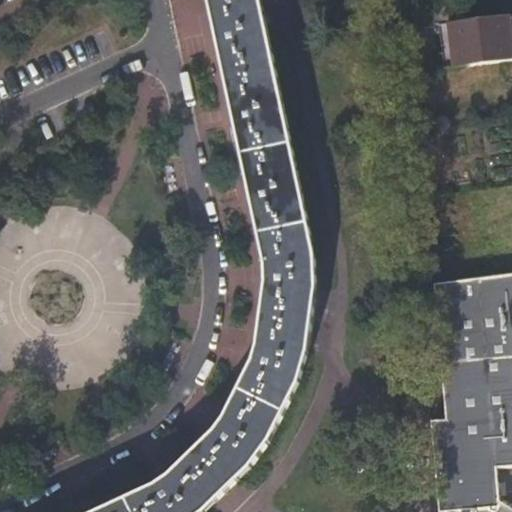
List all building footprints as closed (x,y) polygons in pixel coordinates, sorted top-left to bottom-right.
[(107,511),(205,511),(233,488),(260,457),(280,429),(301,385),(311,348),(318,296),(320,277),(317,257),(262,0),(211,0),(268,255),(268,302),(265,324),(256,361),(246,389),(231,413),(210,440),(184,467),(151,492),(107,511)] [(414,16),(415,31),(466,24),(464,8),(414,16)] [(511,32),(511,17),(471,23),(473,39),(511,32)] [(511,276),(437,285),(448,423),(433,424),(436,475),(497,470),(511,468),(511,276)] [(511,511),(511,510),(499,503),(497,470),(436,475),(440,511),(511,511)]
